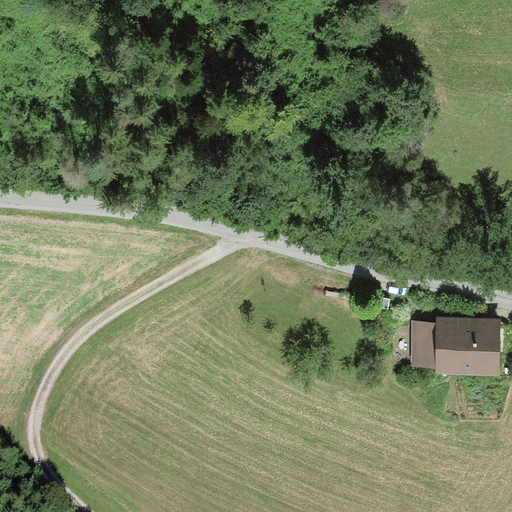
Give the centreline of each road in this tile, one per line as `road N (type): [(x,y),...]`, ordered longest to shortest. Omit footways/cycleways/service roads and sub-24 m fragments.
road 1 (track): [(236,233),(81,332),(49,371),(30,439),(41,470),(78,511)]
road 2 (track): [(511,303),(236,233)]
road 3 (track): [(0,196),(85,202),(236,233)]
